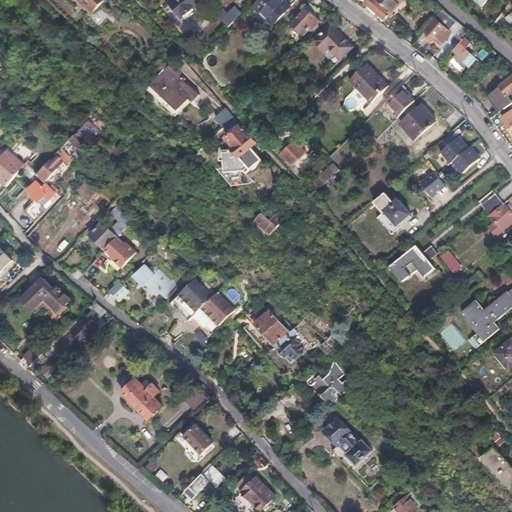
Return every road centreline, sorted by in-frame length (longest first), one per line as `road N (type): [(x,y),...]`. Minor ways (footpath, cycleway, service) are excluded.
road 1 (residential): [(511,163),(472,109),(338,0)]
road 2 (tertiary): [(0,350),(176,511)]
road 3 (residential): [(322,511),(239,421)]
